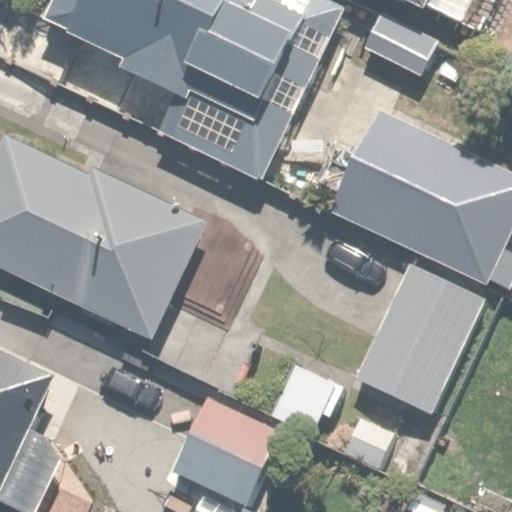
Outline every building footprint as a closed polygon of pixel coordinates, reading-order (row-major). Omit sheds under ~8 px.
[(365,7),(351,0),(57,0),(45,23),(128,66),(127,68),(184,98),(168,129),(317,205),(385,73),(342,52),(365,7)] [(485,0),(406,0),(470,31),(485,0)] [(453,42),(393,11),(384,7),(363,48),(432,84),(453,42)] [(504,289),(511,270),(511,169),(393,114),(378,107),(331,208),(504,289)] [(10,128),(8,133),(0,152),(0,265),(158,331),(175,288),(235,313),(267,235),(10,128)] [(494,293),(415,259),(364,378),(444,412),(494,293)] [(52,372),(0,349),(0,487),(1,488),(52,372)] [(348,379),(300,359),(277,414),(326,434),(348,379)] [(292,428),(210,392),(176,472),(260,507),(292,428)] [(406,425),(368,409),(350,452),(417,480),(439,427),(410,415),(406,425)]
